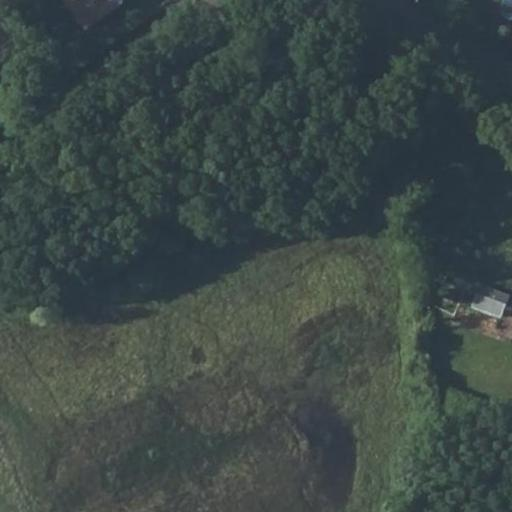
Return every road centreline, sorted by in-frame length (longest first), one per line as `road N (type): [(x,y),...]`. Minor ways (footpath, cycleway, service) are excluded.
road 1 (residential): [(0,155),(211,0)]
road 2 (unclassified): [(397,0),(511,75)]
